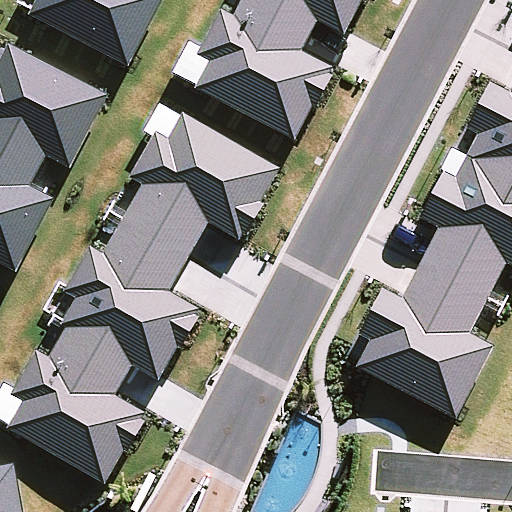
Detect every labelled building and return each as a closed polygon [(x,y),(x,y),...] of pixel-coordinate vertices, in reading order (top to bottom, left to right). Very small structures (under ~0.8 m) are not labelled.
[(22,0),(19,6),(130,66),(165,0),(22,0)] [(364,0),(232,0),(193,90),(302,137),(332,66),(302,53),(316,20),(349,35),(364,0)] [(2,39),(0,42),(0,261),(17,271),(56,199),(31,186),(48,154),(70,166),(108,97),(2,39)] [(511,87),(509,93),(489,83),(462,137),(471,141),(453,178),(444,173),(421,218),(438,227),(402,299),(382,289),(346,360),(456,416),(491,346),(468,335),(505,262),(511,265),(511,87)] [(210,221),(237,239),(280,171),(184,110),(60,305),(68,310),(13,397),(22,402),(9,424),(102,483),(147,414),(114,393),(131,365),(155,380),(200,311),(167,290),(210,221)] [(0,511),(25,511),(18,464),(0,466),(0,511)]
